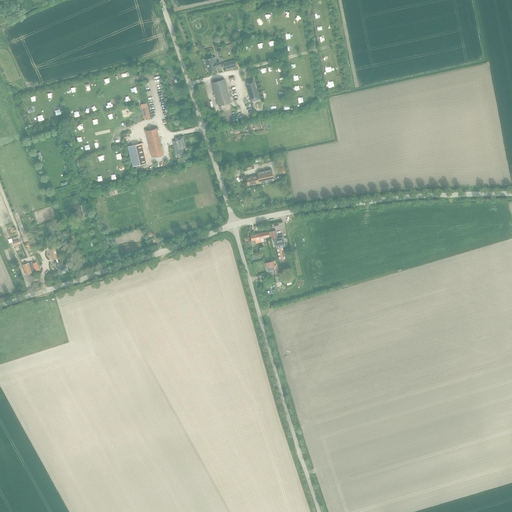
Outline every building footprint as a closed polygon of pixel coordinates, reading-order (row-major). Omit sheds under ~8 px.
[(209,72),(216,70),(215,68),(220,66),(219,61),(214,62),(212,57),(205,59),(209,72)] [(224,63),(226,69),(237,66),(235,60),(224,63)] [(211,83),(213,88),(218,105),(230,102),(224,79),(211,83)] [(254,79),(245,81),(251,102),(259,99),(254,79)] [(148,106),(141,108),(144,119),(150,117),(148,106)] [(152,156),(163,154),(156,125),(147,127),(147,129),(146,129),(152,156)] [(178,149),(186,147),(183,135),(175,137),(177,147),(175,148),(175,149),(170,150),(171,154),(179,152),(178,149)] [(133,166),(148,162),(143,142),(128,146),(133,166)] [(247,185),(274,180),(271,169),(256,173),(257,175),(246,178),(247,185)] [(260,233),(261,238),(261,239),(262,242),(263,241),(262,238),(269,236),(268,231),(260,233)] [(262,242),(261,239),(261,238),(260,233),(250,235),(251,240),(255,239),(256,243),(262,242)] [(282,246),(285,245),(283,237),(279,238),(280,240),(275,241),(276,247),(279,259),(285,258),(282,246)] [(49,249),(53,259),(58,258),(54,247),(49,249)] [(52,273),(54,277),(69,271),(66,264),(65,264),(64,264),(63,264),(62,261),(56,263),(56,265),(55,265),(56,267),(57,267),(59,270),(52,273)] [(25,274),(31,272),(28,263),(22,265),(25,274)]
